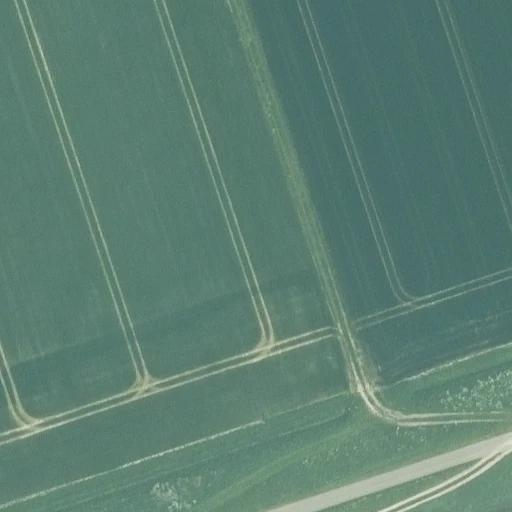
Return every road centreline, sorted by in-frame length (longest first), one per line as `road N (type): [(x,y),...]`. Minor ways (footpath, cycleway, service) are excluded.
road 1 (track): [(234,0),(363,395),(393,417),(511,419)]
road 2 (unclassified): [(287,511),(511,439)]
road 3 (track): [(363,395),(361,426),(194,511)]
road 4 (track): [(511,439),(474,471),(386,511)]
